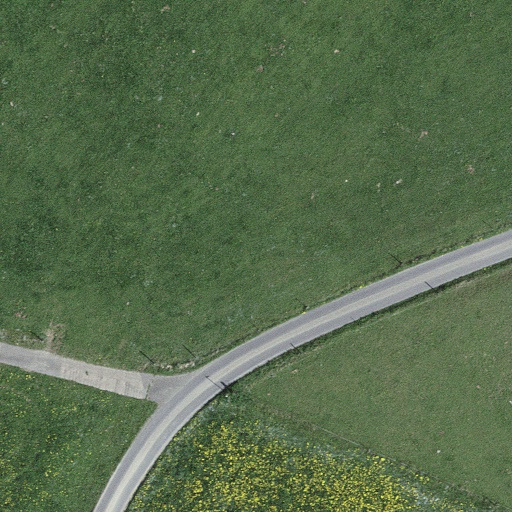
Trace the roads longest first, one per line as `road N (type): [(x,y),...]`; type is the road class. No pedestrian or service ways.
road 1 (unclassified): [(511,243),(313,323),(228,369),(189,396),(147,446),(108,511)]
road 2 (track): [(189,396),(0,350)]
